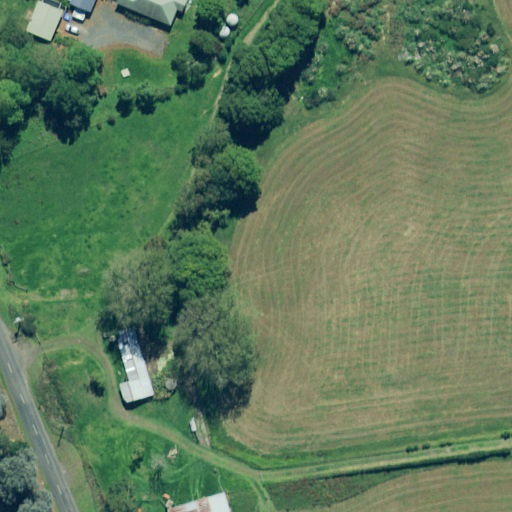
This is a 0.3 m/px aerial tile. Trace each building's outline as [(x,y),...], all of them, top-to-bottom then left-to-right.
[(72,0),(71,5),(75,7),(71,16),(83,21),(87,12),(95,15),(100,0),(72,0)] [(117,0),(117,3),(172,27),(179,11),(183,12),(188,0),(117,0)] [(64,12),(41,2),(28,31),(51,41),(64,12)] [(154,396),(135,328),(116,333),(130,383),(121,385),(126,404),(154,396)] [(177,375),(164,381),(170,394),(183,388),(177,375)] [(230,511),(226,494),(169,510),(169,511),(230,511)]
